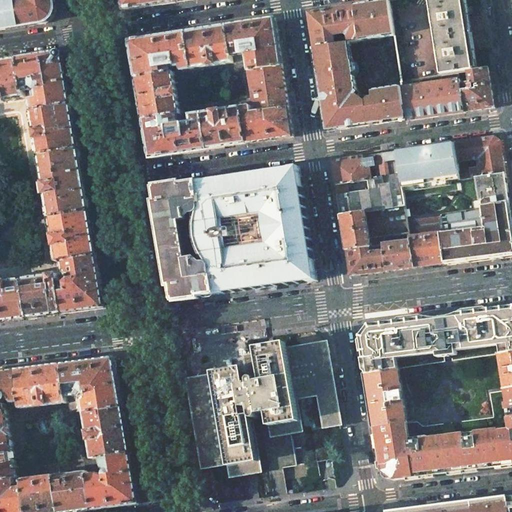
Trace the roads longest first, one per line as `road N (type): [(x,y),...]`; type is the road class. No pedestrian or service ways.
road 1 (residential): [(337,302),(369,501)]
road 2 (residential): [(291,0),(94,31)]
road 3 (residential): [(511,119),(315,148)]
road 4 (residential): [(315,148),(119,177)]
road 5 (secondary): [(145,326),(337,302)]
road 6 (secondary): [(177,511),(145,326)]
road 7 (secondary): [(337,302),(511,279)]
road 8 (residential): [(315,148),(337,302)]
road 9 (secondary): [(145,326),(119,177)]
road 10 (residential): [(291,0),(315,148)]
road 11 (secondary): [(119,177),(94,31)]
road 12 (secondary): [(0,346),(145,326)]
road 13 (residential): [(369,501),(511,481)]
